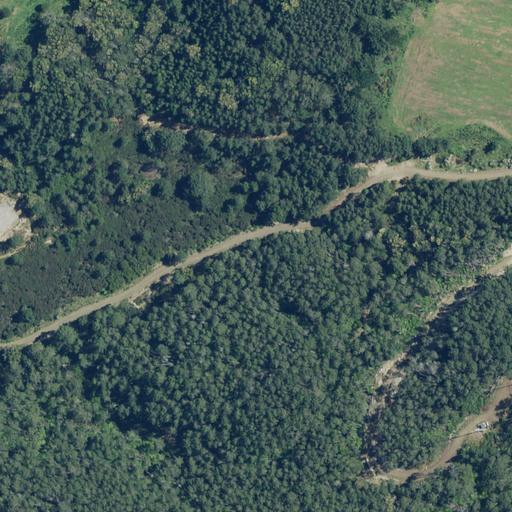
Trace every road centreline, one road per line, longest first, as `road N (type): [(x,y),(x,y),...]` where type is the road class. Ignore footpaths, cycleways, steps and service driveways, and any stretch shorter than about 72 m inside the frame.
road 1 (track): [(0,351),(155,268),(304,227),(357,185),(401,172),(451,179),(511,173)]
road 2 (track): [(511,255),(462,283),(374,386),(356,437),(360,456),(383,480),(420,473),(511,409)]
